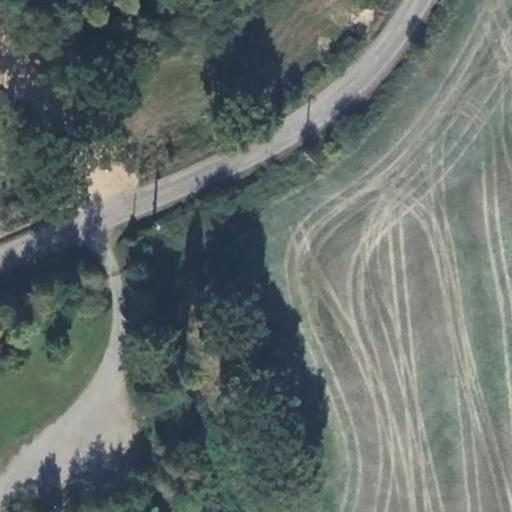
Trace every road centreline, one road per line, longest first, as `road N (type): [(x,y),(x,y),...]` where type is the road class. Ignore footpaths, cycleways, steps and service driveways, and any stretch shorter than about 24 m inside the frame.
road 1 (tertiary): [(417,0),(349,103),(280,149),(0,261)]
road 2 (unknown): [(98,223),(69,149),(0,49)]
